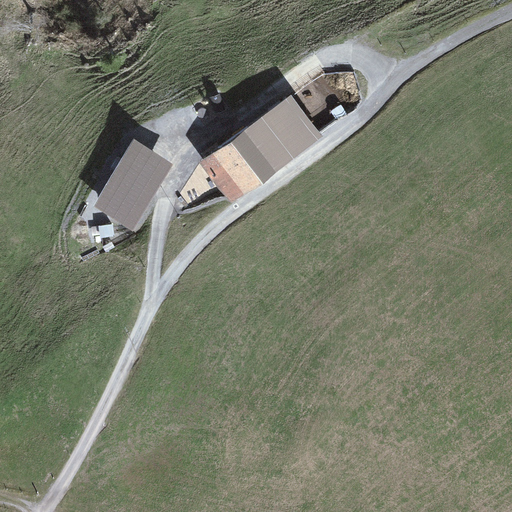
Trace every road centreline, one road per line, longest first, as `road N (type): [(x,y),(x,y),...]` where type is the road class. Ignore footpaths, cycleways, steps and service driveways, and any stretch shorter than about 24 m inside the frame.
road 1 (track): [(45,511),(103,414),(152,307),(196,248),(343,133),(391,80),(511,11)]
road 2 (track): [(152,307),(166,204),(200,141),(344,51),(368,58),(391,80)]
